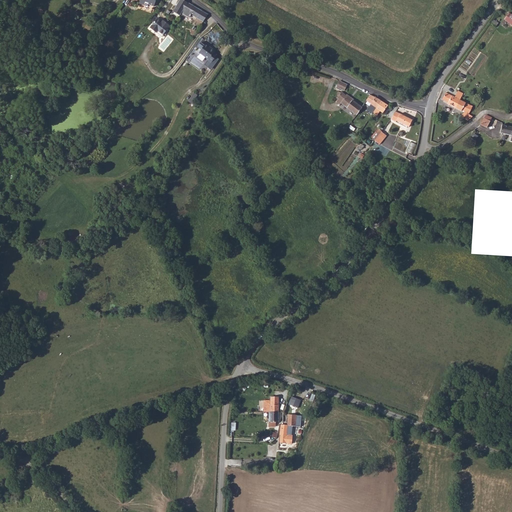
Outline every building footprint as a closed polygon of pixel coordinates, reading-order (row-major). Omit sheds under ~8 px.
[(183,0),(179,0),(172,11),(179,16),(181,12),(190,17),(192,14),(204,22),(208,14),(183,0)] [(15,1),(3,25),(9,28),(21,4),(15,1)] [(161,37),(170,27),(159,16),(149,27),(161,37)] [(206,44),(206,45),(200,53),(210,59),(209,60),(213,62),(218,54),(215,52),(217,50),(212,47),(212,48),(206,44)] [(339,81),(336,88),(340,89),(345,91),(347,85),(339,81)] [(447,93),(446,93),(442,100),(447,103),(447,104),(455,108),(459,100),(462,94),(457,91),(453,97),(447,93)] [(340,93),(338,93),(337,95),(338,97),(336,98),(338,99),(335,103),(339,106),(341,103),(345,107),(356,116),(364,104),(369,95),(365,93),(359,106),(342,93),(341,94),(340,93)] [(369,95),(364,104),(367,106),(369,103),(376,108),(381,102),(375,97),(369,95)] [(459,100),(455,108),(460,111),(461,110),(463,111),(461,116),(468,120),(472,116),(467,114),(472,107),(459,100)] [(376,108),(385,115),(391,108),(381,102),(376,108)] [(395,112),(391,120),(393,121),(395,122),(396,121),(399,114),(395,112)] [(399,114),(396,121),(408,127),(412,120),(399,114)] [(484,119),(482,121),(480,125),(487,129),(490,122),(484,119)] [(511,127),(502,126),(500,133),(511,136),(510,142),(511,142),(511,127)] [(385,134),(379,144),(385,147),(390,137),(385,134)] [(316,147),(320,141),(313,137),(309,142),(316,147)] [(292,399),(289,407),(297,411),(301,403),(292,399)] [(270,411),(279,412),(279,400),(265,400),(265,411),(270,411)] [(279,412),(270,411),(270,427),(277,427),(277,422),(279,422),(279,420),(279,417),(279,412)] [(297,416),(288,414),(287,425),(282,425),(280,443),(280,447),(291,448),(295,445),(296,436),(291,435),(292,431),(292,426),(300,427),(301,417),(297,416)]
